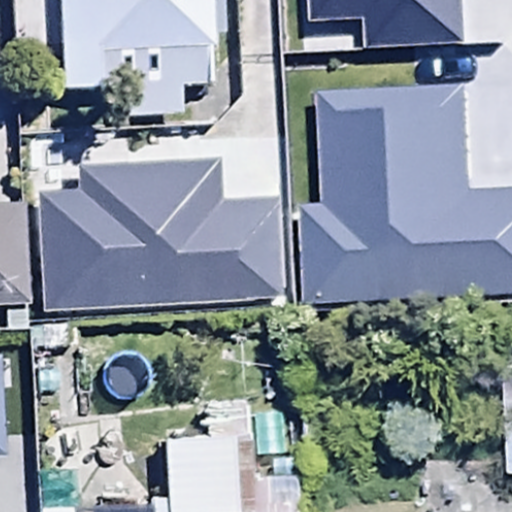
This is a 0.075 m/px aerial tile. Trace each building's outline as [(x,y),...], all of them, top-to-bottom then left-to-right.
[(205,0),(52,0),(56,107),(118,104),(119,132),(177,130),(176,102),(209,101),(205,0)] [(472,127),(467,0),(350,0),(354,116),(394,115),(394,129),(472,127)] [(511,136),(466,139),(475,308),(511,305),(511,136)] [(285,160),(202,159),(202,276),(285,276),(285,160)] [(0,327),(28,326),(22,217),(0,217),(0,327)] [(368,311),(450,305),(453,280),(366,285),(368,311)] [(511,376),(502,377),(508,492),(511,491),(511,376)] [(248,511),(247,417),(200,418),(201,455),(159,456),(160,511),(248,511)]
